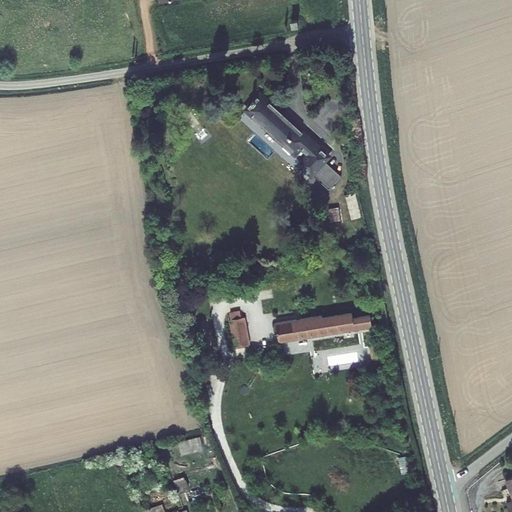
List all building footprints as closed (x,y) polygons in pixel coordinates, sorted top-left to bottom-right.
[(297,20),(290,21),(291,28),(299,27),(297,20)] [(255,90),(243,105),(249,111),(246,114),(257,123),(260,119),(294,148),(301,141),(308,147),(298,159),(309,169),(326,150),(255,90)] [(351,308),(323,311),(324,316),(352,313),(351,308)] [(281,314),(283,331),(372,321),(371,311),(352,313),(324,316),(323,311),(323,309),(281,314)] [(247,337),(244,310),(231,311),(235,338),(247,337)] [(165,456),(167,464),(176,471),(199,465),(196,453),(190,454),(188,449),(165,456)]
